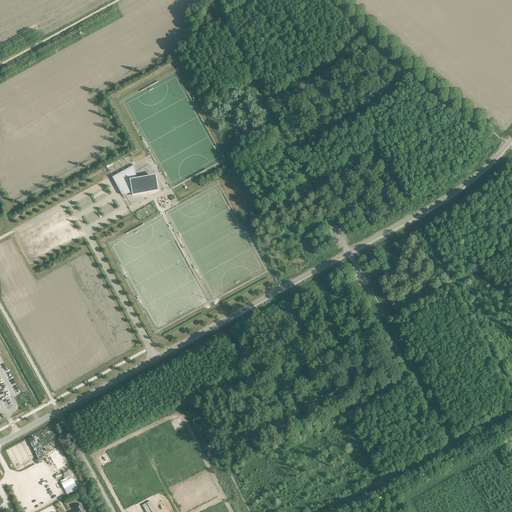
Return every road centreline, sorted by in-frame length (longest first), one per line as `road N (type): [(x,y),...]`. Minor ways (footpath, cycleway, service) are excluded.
road 1 (tertiary): [(155,358),(459,189),(511,136)]
road 2 (tertiary): [(0,442),(155,358)]
